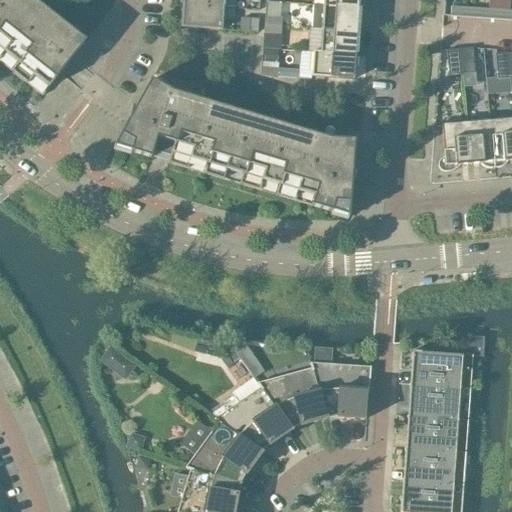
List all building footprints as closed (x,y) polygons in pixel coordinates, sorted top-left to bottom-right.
[(65,67),(84,42),(30,0),(0,0),(0,63),(41,97),(65,67)] [(222,7),(222,0),(181,0),(181,5),(223,8),(223,7),(222,7)] [(358,9),(358,0),(322,0),(322,7),(358,9)] [(221,31),(223,8),(181,5),(181,7),(182,7),(180,28),(221,31)] [(356,32),(358,9),(322,7),(312,6),(311,29),(321,30),(356,32)] [(465,18),(466,8),(450,7),(449,17),(465,18)] [(487,20),(487,10),(466,8),(465,18),(487,20)] [(508,21),(509,11),(487,10),(487,20),(508,21)] [(263,26),(280,27),(281,18),(264,17),(263,26)] [(248,33),(257,33),(258,20),(249,19),(248,33)] [(280,36),(280,27),(263,26),(263,35),(280,36)] [(354,56),(356,32),(321,30),(319,53),(312,52),(312,53),(354,56)] [(459,50),(461,75),(474,74),(472,49),(459,50)] [(448,76),(461,75),(459,50),(446,51),(448,76)] [(274,64),(275,52),(265,51),(264,63),(274,64)] [(353,80),(354,56),(312,53),(310,77),(353,80)] [(496,80),(509,79),(507,53),(494,55),(496,80)] [(260,76),(277,78),(277,69),(260,68),(260,76)] [(167,164),(348,218),(353,142),(330,140),(330,141),(170,93),(170,92),(150,81),(112,148),(150,159),(152,151),(170,156),(167,164)] [(506,162),(511,161),(511,119),(489,121),(493,169),(500,167),(506,163),(506,162)] [(486,168),(493,169),(489,121),(465,123),(469,165),(479,165),(486,168)] [(458,166),(469,165),(465,123),(440,125),(443,151),(442,151),(443,158),(439,160),(437,163),(437,167),(439,170),(442,173),(448,173),(454,171),(458,167),(458,166)] [(201,338),(197,352),(216,357),(220,343),(201,338)] [(109,349),(99,362),(115,374),(125,360),(109,349)] [(408,385),(468,390),(468,389),(462,389),(464,358),(471,359),(471,357),(420,353),(411,352),(411,356),(410,367),(419,368),(418,385),(409,385),(408,385)] [(232,353),(220,361),(226,369),(238,361),(232,353)] [(312,423),(325,420),(309,364),(310,371),(258,385),(257,383),(256,384),(289,431),(290,431),(288,428),(298,423),(299,427),(306,425),(305,422),(311,420),(312,423)] [(310,364),(309,364),(325,420),(324,416),(336,415),(335,419),(343,419),(343,416),(349,416),(349,420),(363,421),(365,392),(367,393),(368,393),(370,366),(368,366),(368,372),(364,372),(326,369),(326,367),(311,366),(310,364)] [(234,399),(208,417),(213,420),(260,454),(261,453),(257,451),(265,443),(268,446),(274,442),(272,439),(277,436),(279,439),(289,431),(256,384),(261,392),(240,407),(234,399)] [(468,391),(468,390),(408,385),(408,388),(409,388),(408,399),(417,400),(415,418),(406,417),(406,418),(466,422),(466,421),(460,421),(462,390),(468,391)] [(466,423),(466,422),(406,418),(406,421),(405,432),(414,432),(413,450),(404,449),(404,450),(464,455),(464,454),(457,453),(459,423),(466,423)] [(253,464),(260,454),(213,420),(213,421),(218,425),(187,468),(185,468),(184,469),(240,485),(240,484),(236,483),(241,473),(245,475),(249,469),(246,467),(250,462),(253,464)] [(130,435),(126,448),(139,453),(142,445),(138,438),(130,435)] [(464,455),(404,450),(404,453),(403,464),(412,465),(411,483),(401,482),(461,487),(461,486),(455,485),(457,455),(464,455)] [(240,486),(240,485),(184,469),(191,471),(183,511),(232,511),(234,508),(230,508),(231,502),(235,502),(236,495),(232,494),(236,484),(240,486)] [(461,488),(461,487),(401,482),(401,483),(410,484),(409,501),(400,501),(399,511),(453,511),(455,487),(461,488)]
